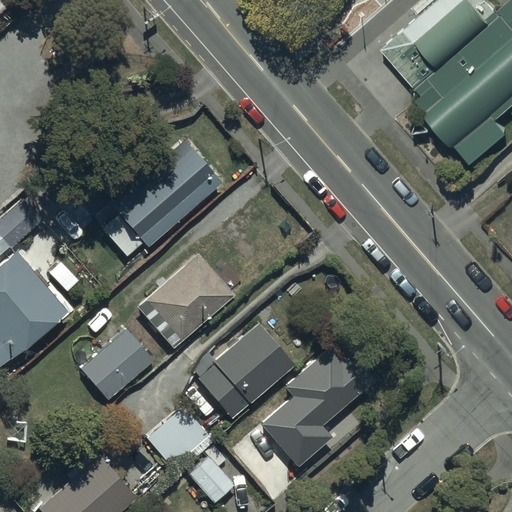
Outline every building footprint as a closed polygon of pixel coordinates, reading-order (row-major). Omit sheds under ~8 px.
[(486,0),(432,0),(381,45),(419,89),(411,96),(467,160),(507,125),(497,113),(511,100),(511,0),(496,0),(491,5),(486,0)] [(41,92),(6,120),(31,155),(67,129),(41,92)] [(19,145),(2,121),(0,122),(0,146),(6,156),(19,145)] [(180,133),(91,216),(123,252),(139,237),(144,243),(219,177),(180,133)] [(26,188),(0,210),(0,235),(8,244),(45,209),(26,188)] [(11,245),(0,254),(0,359),(63,304),(11,245)] [(194,249),(133,301),(170,344),(230,291),(194,249)] [(228,414),(289,358),(255,320),(194,375),(228,414)] [(129,330),(83,368),(107,396),(152,358),(129,330)] [(335,340),(280,388),(291,394),(257,424),(296,469),(334,436),(323,425),(372,383),(335,340)] [(170,464),(187,449),(193,455),(214,436),(180,399),(142,433),(170,464)] [(67,475),(35,502),(43,511),(112,511),(134,494),(90,442),(60,467),(67,475)] [(206,452),(186,470),(212,499),(232,481),(206,452)]
